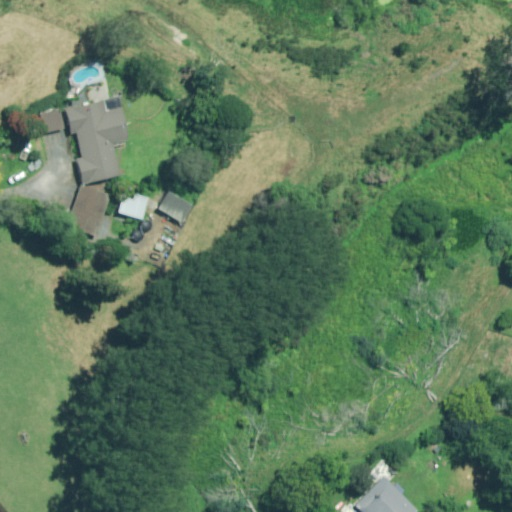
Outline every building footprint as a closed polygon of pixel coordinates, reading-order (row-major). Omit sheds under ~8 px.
[(124,145),(115,99),(62,110),(67,135),(74,133),(79,159),(74,160),(79,185),(117,177),(111,147),(124,145)] [(79,185),(68,214),(71,215),(67,227),(93,237),(108,196),(79,185)] [(167,188),(154,209),(178,224),(191,204),(167,188)] [(145,197),(122,190),(115,214),(139,220),(145,197)] [(362,496),(352,507),(345,510),(335,510),(334,511),(410,511),(396,494),(399,492),(382,474),(362,496)]
